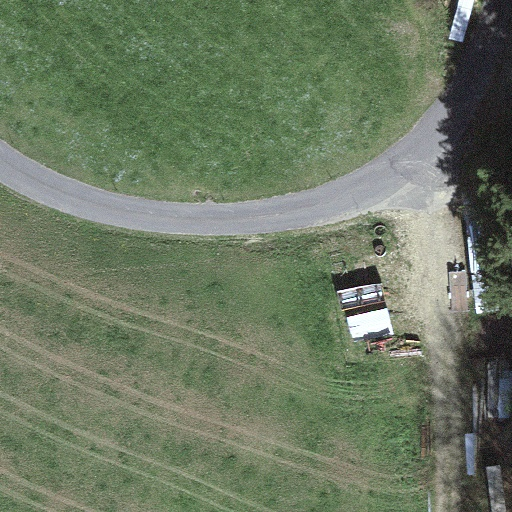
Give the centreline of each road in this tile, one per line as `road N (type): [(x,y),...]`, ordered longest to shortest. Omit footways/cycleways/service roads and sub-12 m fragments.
road 1 (unclassified): [(0,155),(113,206),(180,216),(260,216),(334,203),(417,160),(447,124),(497,0)]
road 2 (track): [(464,511),(469,454),(453,276),(417,160)]
